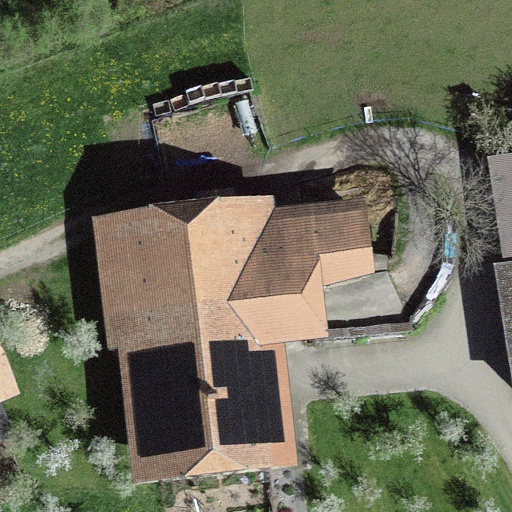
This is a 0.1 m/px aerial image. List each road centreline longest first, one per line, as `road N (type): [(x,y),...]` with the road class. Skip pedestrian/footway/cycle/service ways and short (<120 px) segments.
road 1 (track): [(0,265),(126,218),(332,162),(469,174),(481,239),(453,325),(430,360),(511,440)]
road 2 (track): [(301,380),(430,360)]
